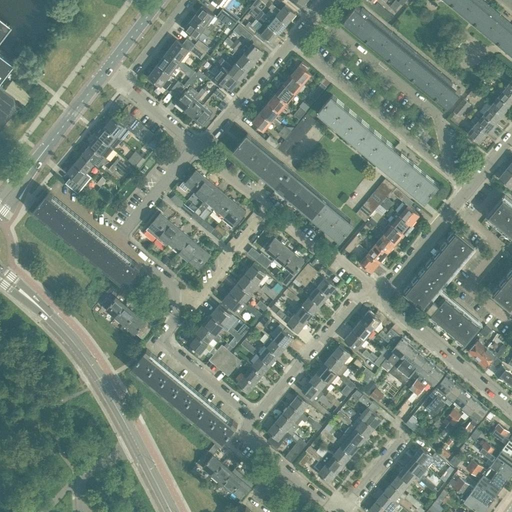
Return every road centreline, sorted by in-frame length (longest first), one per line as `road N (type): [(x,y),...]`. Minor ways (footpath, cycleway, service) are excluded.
road 1 (tertiary): [(36,304),(91,366),(171,511)]
road 2 (residential): [(450,173),(439,119),(313,15)]
road 3 (residential): [(450,173),(292,40)]
road 4 (residential): [(253,423),(368,288)]
road 5 (residential): [(511,409),(381,299)]
road 6 (residential): [(253,423),(159,339),(172,322),(173,300)]
road 7 (residential): [(511,320),(470,287),(503,247),(456,205)]
road 8 (residential): [(192,146),(292,40)]
road 9 (residential): [(173,300),(203,294),(265,207)]
road 10 (tertiary): [(25,174),(106,70)]
road 11 (residential): [(368,288),(265,207)]
road 12 (residential): [(381,299),(456,205)]
